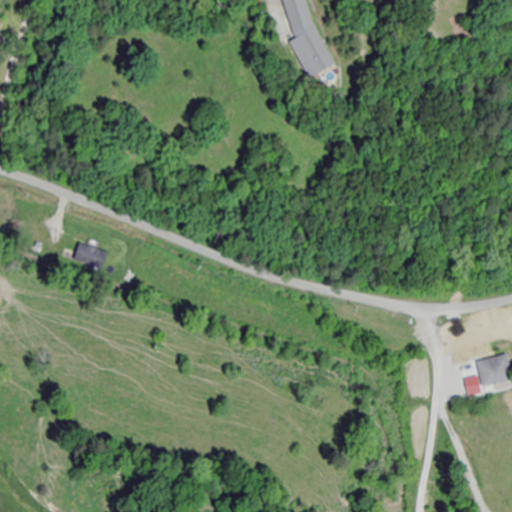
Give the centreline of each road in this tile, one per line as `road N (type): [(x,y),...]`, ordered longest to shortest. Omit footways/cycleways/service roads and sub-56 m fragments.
road 1 (residential): [(0,186),(362,300),(428,308),(511,301)]
road 2 (residential): [(428,308),(438,350),(422,511)]
